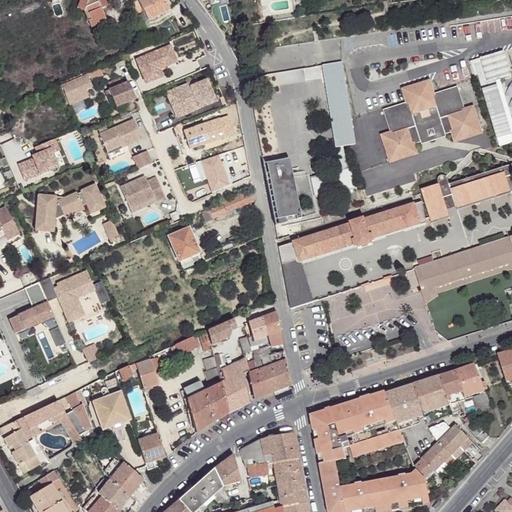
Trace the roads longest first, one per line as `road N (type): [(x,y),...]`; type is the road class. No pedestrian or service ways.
road 1 (residential): [(186,0),(228,56),(246,108),(300,404)]
road 2 (unknown): [(261,190),(197,211),(182,201),(144,94),(209,63)]
road 3 (residential): [(511,335),(300,404)]
road 4 (unknown): [(313,285),(511,222)]
road 5 (residential): [(144,511),(235,434),(300,404)]
road 6 (residential): [(0,415),(116,361)]
